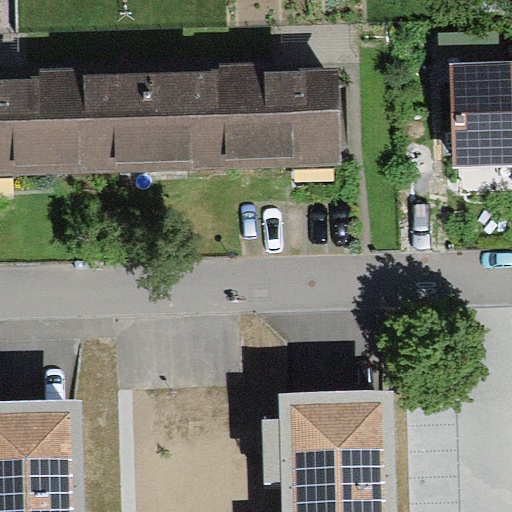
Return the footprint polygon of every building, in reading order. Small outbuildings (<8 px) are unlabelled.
[(511,171),(511,73),(452,75),(454,173),(511,171)] [(151,82),(152,178),(340,172),(337,76),(151,82)] [(0,184),(152,178),(151,82),(0,87),(0,184)] [(394,511),(393,406),(285,408),(286,511),(394,511)] [(61,511),(60,426),(0,426),(0,511),(61,511)]
